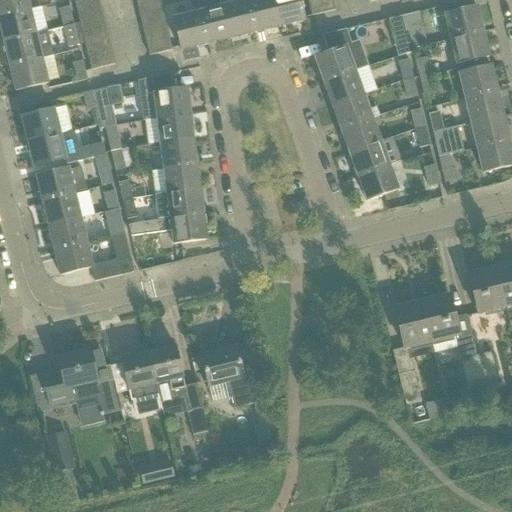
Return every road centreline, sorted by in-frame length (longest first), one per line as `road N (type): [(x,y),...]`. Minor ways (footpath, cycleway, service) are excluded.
road 1 (residential): [(342,242),(284,89),(268,75),(246,75),(231,85),(226,107),(248,266)]
road 2 (unclassified): [(19,267),(42,307),(64,311),(248,266)]
road 3 (unclassified): [(342,242),(511,204)]
